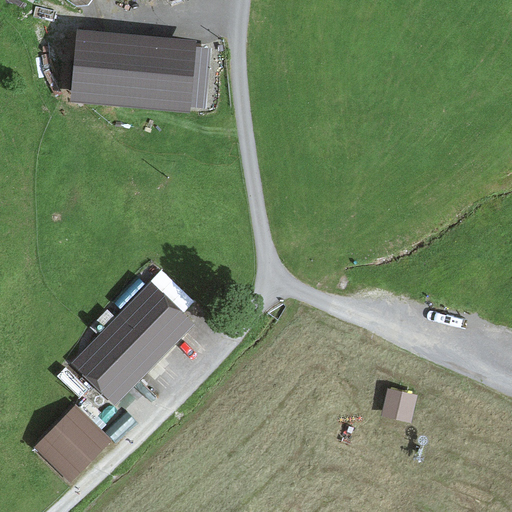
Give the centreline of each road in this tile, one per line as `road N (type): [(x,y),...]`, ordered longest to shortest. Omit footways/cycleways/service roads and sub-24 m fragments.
road 1 (residential): [(241,0),(239,74),(273,280),(511,375)]
road 2 (track): [(238,30),(76,0)]
